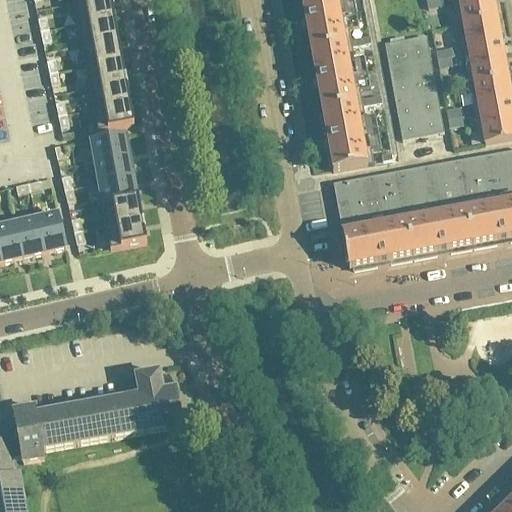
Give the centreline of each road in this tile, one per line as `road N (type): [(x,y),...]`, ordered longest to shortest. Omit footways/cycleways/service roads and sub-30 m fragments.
road 1 (residential): [(191,279),(140,0)]
road 2 (residential): [(294,252),(249,0)]
road 3 (residential): [(270,511),(217,387),(191,279)]
road 4 (residential): [(409,511),(346,419),(307,312)]
road 5 (residential): [(307,312),(511,274)]
road 6 (residential): [(0,325),(191,279)]
